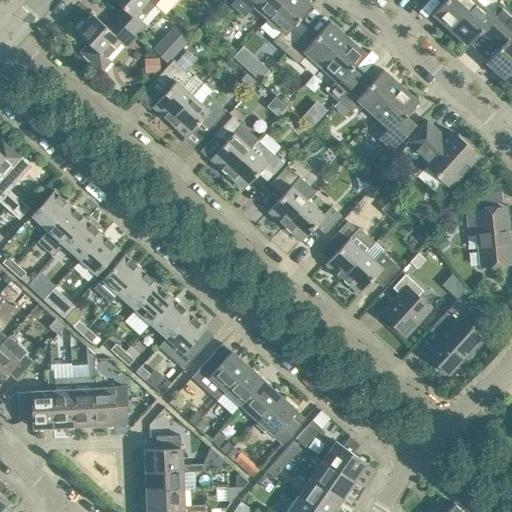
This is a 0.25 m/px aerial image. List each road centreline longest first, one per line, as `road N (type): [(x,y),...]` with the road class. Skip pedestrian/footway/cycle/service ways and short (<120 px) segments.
road 1 (residential): [(441,426),(10,32)]
road 2 (residential): [(0,88),(411,461)]
road 3 (residential): [(511,124),(368,0)]
